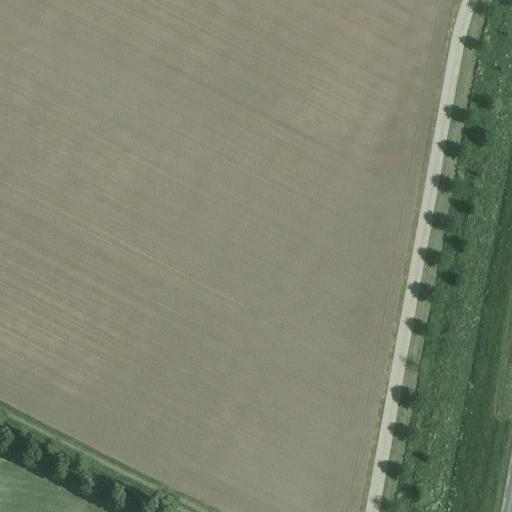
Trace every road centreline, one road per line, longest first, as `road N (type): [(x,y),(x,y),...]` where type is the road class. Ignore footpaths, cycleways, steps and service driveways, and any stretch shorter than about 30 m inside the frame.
road 1 (unclassified): [(472,0),(410,305)]
road 2 (track): [(0,400),(220,511)]
